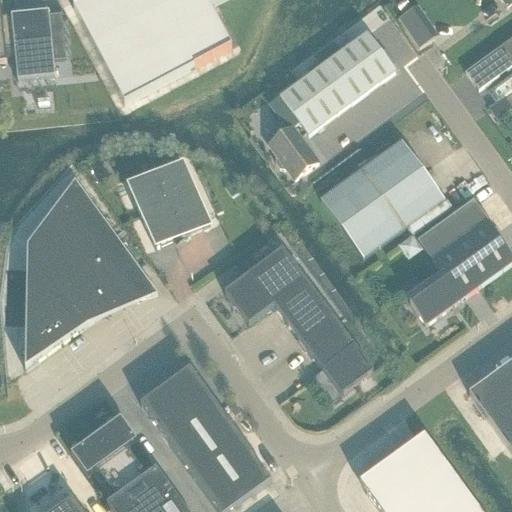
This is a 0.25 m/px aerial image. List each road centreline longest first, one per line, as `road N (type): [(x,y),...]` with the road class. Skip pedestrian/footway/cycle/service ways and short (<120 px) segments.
road 1 (unclassified): [(306,477),(212,351),(190,336),(162,341),(0,452)]
road 2 (unclassified): [(306,477),(511,327)]
road 3 (unclassified): [(511,196),(421,68)]
